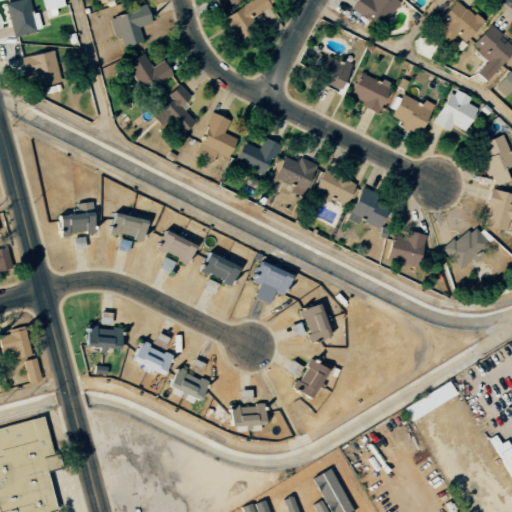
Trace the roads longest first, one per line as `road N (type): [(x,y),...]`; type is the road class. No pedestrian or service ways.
road 1 (tertiary): [(100,511),(0,125)]
road 2 (residential): [(437,184),(211,66),(182,0)]
road 3 (residential): [(0,303),(102,283),(248,346)]
